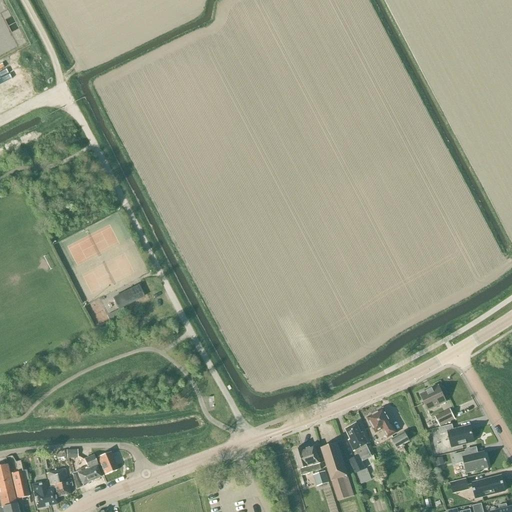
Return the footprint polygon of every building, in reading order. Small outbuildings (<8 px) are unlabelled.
[(143,297),(138,287),(113,299),(119,310),(143,297)] [(277,322),(283,333),(298,325),(292,315),(277,322)] [(426,392),(427,392),(420,395),(428,411),(446,402),(438,387),(432,390),(431,389),(426,392)] [(383,409),(367,419),(375,434),(385,428),(388,434),(395,431),(391,425),(383,409)] [(436,420),(440,428),(455,420),(452,415),(447,418),(445,415),(436,420)] [(348,441),(354,452),(368,445),(362,433),(361,434),(356,425),(345,430),(350,440),(348,441)] [(453,431),(452,425),(438,429),(440,436),(448,434),(452,448),(474,442),(470,427),(453,431)] [(408,441),(403,433),(391,440),(396,448),(408,441)] [(321,449),(331,482),(337,501),(354,497),(337,444),(321,449)] [(303,449),(293,452),(299,470),(301,476),(321,470),(319,464),(314,447),(303,451),(303,449)] [(66,462),(64,451),(55,453),(57,460),(59,459),(60,463),(66,462)] [(66,451),(67,459),(77,459),(77,451),(66,451)] [(484,453),(471,456),(470,451),(453,455),(455,465),(464,463),(466,474),(475,472),(475,471),(487,468),(484,453)] [(118,470),(110,453),(97,458),(105,476),(118,470)] [(93,456),(84,460),(87,467),(76,471),(77,473),(72,475),(76,490),(83,487),(82,485),(101,478),(96,467),(98,466),(93,456)] [(349,461),(355,474),(364,469),(360,461),(358,457),(349,461)] [(436,467),(444,465),(442,458),(434,460),(436,467)] [(12,475),(17,500),(28,497),(25,481),(28,480),(24,461),(16,463),(18,473),(12,475)] [(0,511),(18,511),(7,465),(0,466),(0,511)] [(48,482),(49,487),(53,487),(56,498),(69,495),(68,487),(72,486),(71,479),(67,480),(65,470),(47,475),(48,482)] [(325,472),(313,476),(317,487),(329,484),(325,472)] [(471,484),(473,492),(475,499),(504,492),(501,477),(471,484)] [(466,479),(449,483),(452,494),(468,490),(466,479)] [(56,498),(53,487),(49,487),(48,482),(31,485),(37,510),(57,505),(56,498)]
